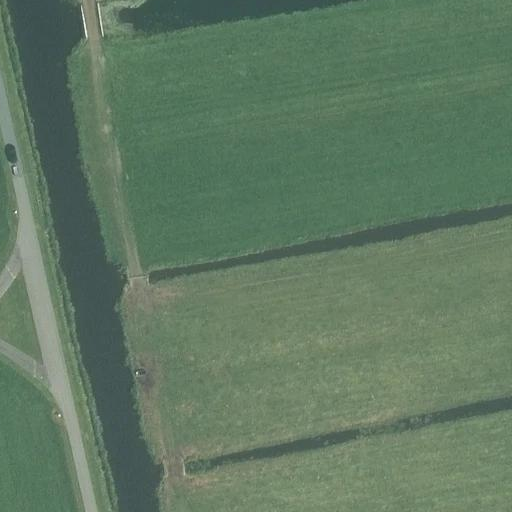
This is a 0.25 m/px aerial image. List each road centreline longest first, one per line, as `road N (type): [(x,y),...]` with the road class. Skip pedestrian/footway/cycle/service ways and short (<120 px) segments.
road 1 (unclassified): [(90,511),(0,103)]
road 2 (track): [(86,0),(143,305)]
